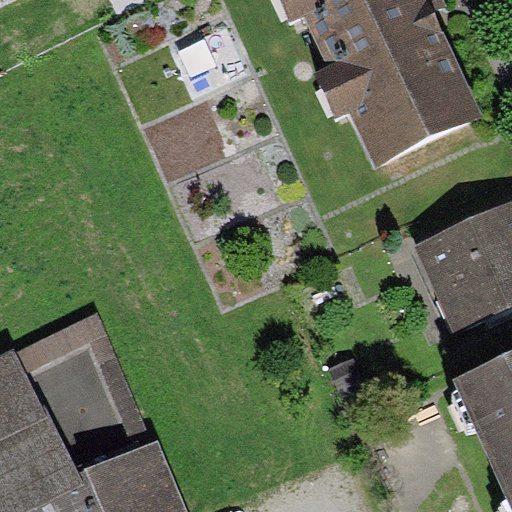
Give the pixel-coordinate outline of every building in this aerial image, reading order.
[(274,0),(287,26),(304,18),(329,70),(310,80),(334,130),(346,124),(374,182),(490,127),(428,0),(274,0)] [(0,22),(0,52),(12,47),(0,22)] [(511,209),(416,254),(454,334),(511,306),(511,209)] [(187,511),(159,445),(156,447),(96,329),(0,376),(0,511),(187,511)] [(511,511),(511,367),(454,394),(509,511),(511,511)]
